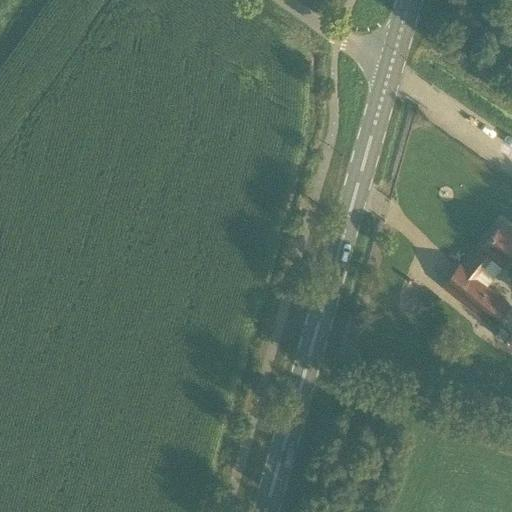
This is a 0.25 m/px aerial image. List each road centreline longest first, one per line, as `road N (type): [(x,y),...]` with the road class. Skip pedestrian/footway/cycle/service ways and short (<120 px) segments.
road 1 (secondary): [(269,511),(393,74)]
road 2 (unclassified): [(282,0),(393,74)]
